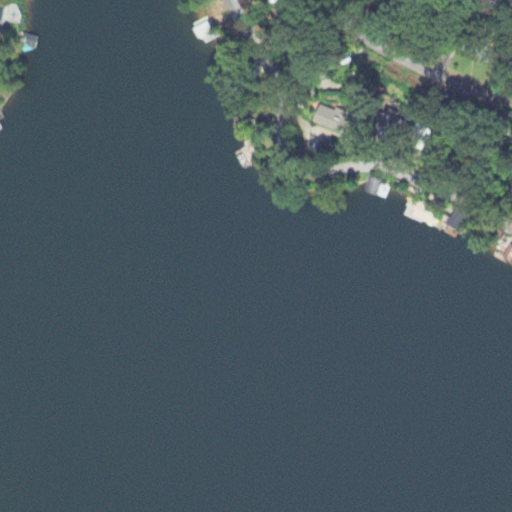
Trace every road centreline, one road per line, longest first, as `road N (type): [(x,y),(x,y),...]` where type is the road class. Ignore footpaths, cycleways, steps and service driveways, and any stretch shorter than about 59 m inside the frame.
road 1 (residential): [(511,228),(389,169),(299,168),(280,140),(266,65),(227,0)]
road 2 (residential): [(329,0),(369,46),(460,89),(511,98)]
